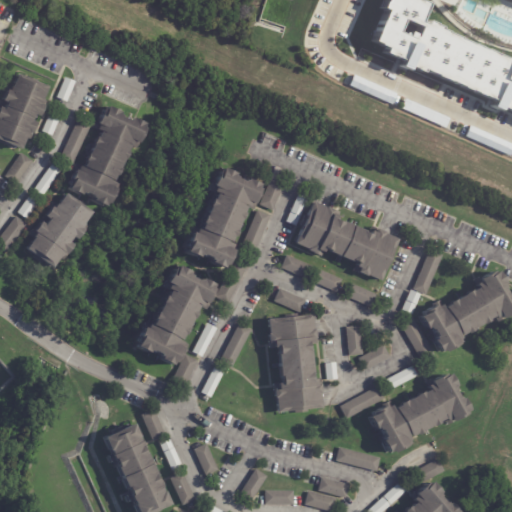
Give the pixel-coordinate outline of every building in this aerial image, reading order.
[(382,0),(382,2),(381,2),(378,8),(383,11),(369,42),(383,48),(380,53),(398,60),(396,67),(405,70),(406,67),(419,73),(420,70),(490,101),(488,107),(496,111),(498,107),(510,112),(511,111),(511,59),(508,58),(508,60),(437,29),(438,27),(432,25),(432,24),(425,21),(423,24),(418,22),(426,4),(419,0),(419,1),(416,0),(382,0)] [(0,107),(5,109),(6,106),(8,103),(3,101),(7,89),(9,90),(11,86),(12,87),(18,74),(48,87),(43,99),(44,100),(42,105),(45,106),(41,117),(36,115),(35,118),(34,118),(33,121),(37,123),(33,134),(30,132),(28,137),(27,137),(22,150),(8,143),(6,148),(0,145),(0,107)] [(347,86),(391,105),(396,94),(352,76),(347,86)] [(75,81),(78,82),(70,103),(59,98),(68,78),(75,81)] [(448,118),(404,100),(400,109),(444,128),(448,118)] [(118,208),(108,204),(108,203),(104,202),(105,199),(103,198),(104,197),(95,193),(95,195),(92,193),(91,196),(78,190),(79,186),(77,186),(81,175),(74,172),(77,164),(86,168),(86,167),(95,170),(95,169),(92,168),(94,162),(96,154),(98,155),(104,138),(105,139),(108,132),(105,131),(104,133),(93,129),(96,121),(105,124),(110,110),(113,111),(114,107),(128,112),(127,115),(130,116),(129,118),(139,121),(139,120),(140,121),(141,119),(156,124),(148,144),(143,142),(141,147),(139,146),(136,153),(138,153),(135,160),(134,159),(130,170),(131,170),(128,177),(126,176),(123,183),(124,184),(122,188),(128,190),(124,202),(122,201),(121,205),(119,204),(118,208)] [(55,136),(45,132),(53,112),(64,117),(55,136)] [(85,124),(92,127),(75,166),(62,160),(79,121),(85,124)] [(508,156),(511,147),(511,144),(468,126),(463,138),(508,156)] [(32,164),(17,185),(5,177),(22,154),(33,163),(32,164)] [(254,205),(252,209),(241,204),(241,202),(240,201),(237,208),(238,208),(235,215),(234,215),(230,225),(231,225),(228,232),(226,231),(223,237),(221,236),(220,237),(235,244),(232,252),(225,249),(221,260),(217,259),(216,263),(204,257),(205,255),(202,254),(202,252),(194,248),(193,250),(191,249),(190,251),(178,246),(180,242),(177,241),(184,226),(188,228),(190,224),(196,227),(197,225),(192,223),(195,217),(194,217),(196,210),(197,210),(202,200),(201,200),(204,193),(206,194),(208,187),(207,187),(209,182),(204,179),(209,168),(212,169),(215,162),(229,168),(228,170),(229,171),(229,172),(237,176),(237,175),(241,176),(242,174),(254,180),(253,184),(255,185),(248,200),(253,201),(254,200),(256,201),(254,205)] [(63,170),(65,171),(47,198),(37,191),(56,165),(63,170)] [(282,185),(272,209),(259,204),(270,178),(283,184),(282,185)] [(302,191),(308,194),(295,225),(284,221),(298,189),(302,191)] [(41,200),(43,202),(31,220),(21,213),(33,195),(41,200)] [(69,195),(97,214),(89,226),(87,230),(89,232),(83,241),(78,239),(74,244),(78,247),(71,257),(69,255),(66,259),(65,258),(58,270),(29,250),(34,242),(26,236),(30,230),(36,234),(43,223),(49,226),(52,221),(48,218),(51,213),(46,209),(50,203),(58,208),(59,206),(61,207),(69,195)] [(313,202),(323,207),(323,206),(332,209),(330,213),(333,214),(331,218),(336,220),(337,219),(357,228),(357,229),(364,232),(365,228),(372,231),(373,228),(382,232),(382,233),(395,239),(389,253),(393,255),(388,266),(384,264),(376,280),(363,274),(363,275),(358,273),(351,270),(353,266),(350,264),(352,259),(346,257),(345,259),(322,249),(319,256),(303,249),(304,248),(290,242),(309,201),(313,202)] [(269,217),(252,253),(239,247),(257,210),(269,215),(269,217)] [(26,222),(30,225),(8,253),(0,247),(0,239),(18,216),(26,222)] [(432,252),(441,256),(423,295),(411,290),(429,251),(432,252)] [(306,274),(304,278),(279,267),(284,254),(309,265),(306,274)] [(239,263),(246,266),(226,303),(213,296),(233,259),(239,263)] [(202,298),(208,301),(204,309),(199,306),(199,305),(192,302),(188,308),(190,309),(186,315),(185,315),(180,324),(181,325),(178,332),(176,331),(174,336),(171,335),(170,336),(185,344),(181,351),(175,347),(169,359),(166,358),(164,361),(152,355),(154,353),(151,351),(152,350),(143,345),(142,347),(141,346),(139,348),(126,341),(128,338),(127,337),(134,322),(139,325),(141,321),(143,321),(146,315),(145,314),(149,307),(150,308),(155,298),(154,298),(158,291),(159,292),(162,286),(161,285),(163,280),(158,277),(164,265),(167,267),(170,261),(183,267),(182,269),(184,270),(183,272),(191,276),(191,274),(194,276),(195,274),(208,281),(206,284),(208,285),(202,298)] [(341,279),(335,291),(309,280),(315,267),(341,279)] [(444,305),(446,303),(446,302),(452,298),(453,299),(462,294),(462,293),(468,289),(469,290),(477,286),(476,284),(479,282),(477,278),(487,272),(487,274),(495,270),(502,282),(500,283),(501,285),(499,286),(504,293),(505,292),(507,295),(509,294),(511,299),(511,309),(502,315),(504,319),(498,323),(492,314),(485,318),(485,319),(479,323),(478,322),(463,332),(462,331),(457,334),(463,343),(456,347),(454,343),(441,350),(439,348),(435,351),(414,316),(433,305),(434,307),(439,305),(442,310),(443,309),(441,306),(444,305)] [(371,303),(370,306),(343,295),(349,283),(375,294),(371,303)] [(300,308),(298,312),(271,300),(277,288),(303,300),(300,308)] [(411,290),(419,294),(410,314),(401,309),(410,289),(411,290)] [(311,316),(312,328),(313,328),(314,336),(315,336),(316,344),(304,345),(304,347),(306,347),(309,372),(306,373),(307,378),(312,378),(313,383),(318,383),(319,393),(320,407),(307,408),(308,412),(295,413),(295,410),(275,412),(273,397),(272,397),(271,387),(274,387),(273,381),(276,381),(276,376),(275,376),(273,348),(268,349),(268,343),(266,343),(265,332),(266,332),(265,318),(310,314),(311,316)] [(419,360),(399,325),(410,318),(431,354),(419,360)] [(206,323),(214,327),(199,356),(189,350),(204,322),(206,323)] [(250,331),(230,367),(218,360),(239,324),(251,330),(250,331)] [(350,355),(347,355),(344,327),(357,325),(360,354),(350,355)] [(388,357),(364,370),(358,359),(383,346),(388,357)] [(195,362),(182,386),(169,380),(183,355),(195,362)] [(326,379),(325,379),(323,363),(334,362),(335,378),(326,379)] [(219,367),(225,370),(209,398),(199,393),(215,364),(219,367)] [(414,375),(415,376),(386,391),(380,381),(409,366),(414,375)] [(448,375),(454,387),(452,389),(453,390),(452,391),(456,399),(457,398),(459,401),(461,400),(467,411),(464,413),(465,415),(454,421),(456,424),(449,428),(444,419),(436,423),(436,424),(420,432),(421,433),(414,437),(414,435),(409,438),(414,447),(408,451),(405,447),(391,454),(390,452),(386,454),(380,443),(382,441),(376,430),(374,431),(368,419),(374,416),(373,413),(385,407),(386,411),(391,408),(394,414),(395,413),(393,410),(399,407),(398,405),(405,402),(405,403),(414,398),(414,397),(420,393),(421,395),(428,391),(426,389),(431,386),(429,383),(441,377),(442,379),(448,375)] [(380,394),(382,399),(344,418),(338,407),(376,387),(380,394)] [(151,410),(163,435),(150,440),(138,414),(151,408),(151,410)] [(141,445),(142,447),(140,448),(143,453),(145,452),(154,475),(152,476),(155,481),(156,480),(161,491),(162,491),(168,504),(161,507),(163,511),(133,511),(113,467),(114,466),(110,457),(107,449),(105,450),(99,437),(131,423),(137,436),(136,437),(138,441),(139,440),(141,445)] [(172,470),(169,471),(156,442),(166,437),(179,467),(172,470)] [(213,472),(204,476),(192,449),(205,444),(216,471),(213,472)] [(375,472),(335,462),(338,449),(378,459),(375,472)] [(438,462),(443,471),(414,487),(408,475),(437,459),(438,462)] [(254,470),(265,477),(250,501),(239,493),(254,470)] [(185,502),(179,505),(166,477),(179,471),(191,499),(185,502)] [(347,485),(343,498),(316,491),(320,478),(347,485)] [(404,489),(405,490),(380,511),(364,511),(397,481),(404,489)] [(401,511),(407,507),(408,508),(413,503),(412,501),(415,498),(413,495),(423,486),(425,488),(430,483),(439,494),(437,495),(438,497),(437,498),(442,504),(444,503),(446,505),(447,504),(454,511),(401,511)] [(293,492),(292,505),(264,504),(265,491),(293,492)] [(331,511),(330,511),(304,505),(307,492),(334,499),(331,511)] [(200,511),(199,511),(204,502),(222,511),(200,511)]
